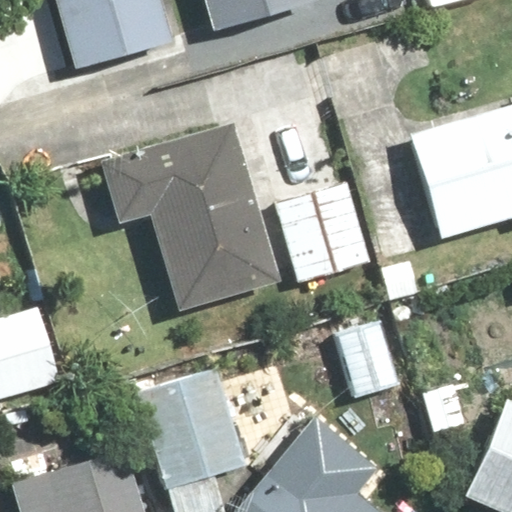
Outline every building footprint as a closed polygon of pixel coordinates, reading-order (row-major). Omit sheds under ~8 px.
[(151,0),(42,0),(64,85),(166,60),(151,0)] [(194,0),(200,23),(294,0),(194,0)] [(318,0),(325,24),(414,0),(318,0)] [(511,100),(398,134),(430,242),(511,218),(511,100)] [(227,134),(92,170),(107,229),(147,218),(171,311),(267,286),(227,134)] [(342,173),(263,195),(288,282),(367,260),(342,173)] [(407,382),(390,317),(345,329),(362,394),(407,382)] [(211,361),(127,383),(155,489),(239,468),(211,361)] [(511,511),(511,415),(497,410),(459,507),(472,511),(511,511)] [(140,511),(123,447),(1,479),(9,511),(140,511)] [(359,511),(277,449),(228,511),(359,511)]
